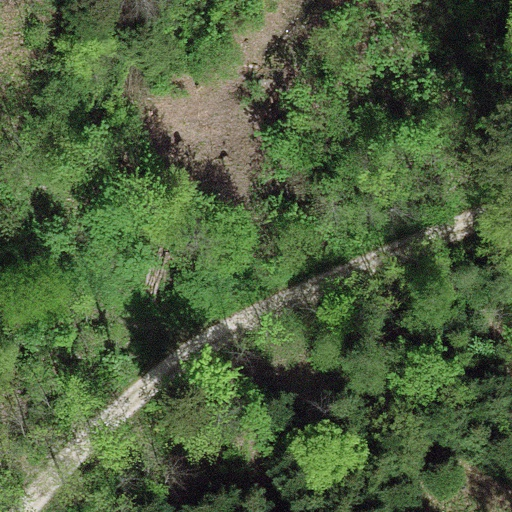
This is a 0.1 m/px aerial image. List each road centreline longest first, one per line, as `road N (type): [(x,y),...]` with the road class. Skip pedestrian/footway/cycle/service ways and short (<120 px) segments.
road 1 (track): [(511,209),(338,278),(198,349),(9,511)]
road 2 (track): [(198,349),(0,259)]
